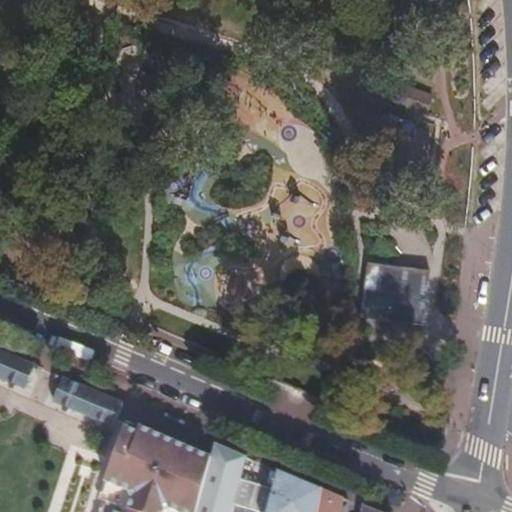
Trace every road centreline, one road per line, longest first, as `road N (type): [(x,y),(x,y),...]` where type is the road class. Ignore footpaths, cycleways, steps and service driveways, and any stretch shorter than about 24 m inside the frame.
road 1 (secondary): [(469,506),(0,304)]
road 2 (residential): [(469,506),(511,258)]
